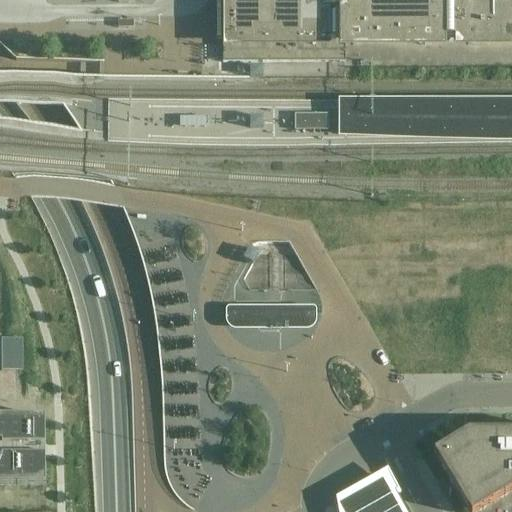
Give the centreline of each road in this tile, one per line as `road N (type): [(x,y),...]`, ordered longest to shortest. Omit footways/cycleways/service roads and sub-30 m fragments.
road 1 (secondary): [(0,127),(51,205),(80,274),(101,347),(113,511)]
road 2 (residential): [(511,394),(442,400),(380,437)]
